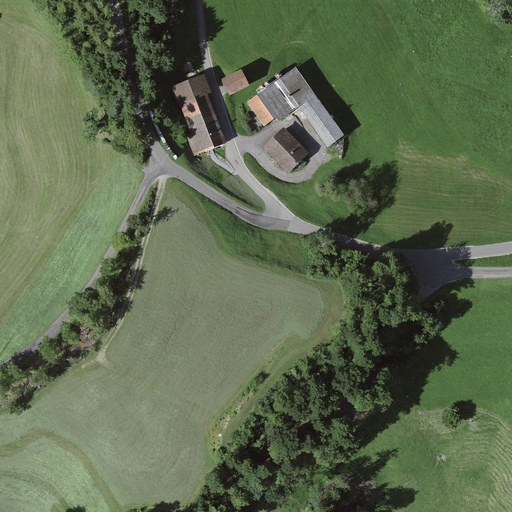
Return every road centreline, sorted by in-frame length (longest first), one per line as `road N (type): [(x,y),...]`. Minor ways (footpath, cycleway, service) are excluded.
road 1 (track): [(439,269),(263,511)]
road 2 (track): [(171,166),(99,359),(179,399)]
road 3 (unclassified): [(162,158),(254,215),(411,264)]
road 4 (unclassified): [(0,370),(47,337),(87,293),(162,158)]
road 5 (unclassified): [(162,158),(137,105),(110,0)]
